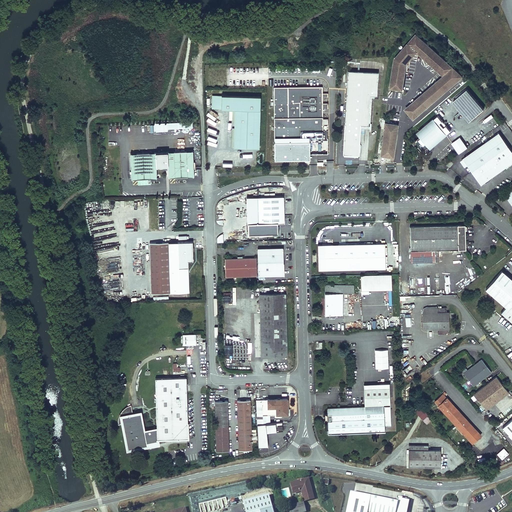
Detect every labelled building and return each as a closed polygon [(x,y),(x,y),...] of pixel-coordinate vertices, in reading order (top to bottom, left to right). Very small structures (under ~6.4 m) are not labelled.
[(465,76),(417,34),(396,57),(392,86),(404,88),(408,62),(418,52),(445,76),(408,108),(415,119),(465,76)] [(378,73),(347,72),(344,155),(359,156),(360,125),(369,126),(370,97),(377,97),(378,73)] [(324,140),(322,86),(274,88),(275,141),(324,140)] [(484,110),(468,90),(467,91),(466,91),(457,99),(458,100),(454,103),(470,122),(484,110)] [(235,109),(234,147),(259,147),(261,96),(212,95),(212,109),(235,109)] [(439,117),(419,133),(422,136),(414,144),(422,154),(427,150),(432,148),(452,131),(439,117)] [(167,129),(192,129),(192,123),(154,123),(154,132),(167,131),(167,129)] [(394,158),(399,125),(386,123),(381,156),(394,158)] [(511,165),(511,151),(500,135),(464,160),(482,186),(511,165)] [(461,138),(453,144),(460,155),(469,149),(461,138)] [(194,175),(193,149),(168,150),(168,165),(169,176),(194,175)] [(168,150),(156,151),(156,165),(168,165),(168,150)] [(156,165),(156,151),(131,153),(132,177),(157,176),(156,165)] [(277,223),(284,223),(283,196),(258,197),(258,199),(253,199),(254,224),(277,223)] [(278,234),(277,223),(254,224),(248,224),(248,235),(278,234)] [(465,225),(410,226),(411,262),(437,262),(437,250),(465,250),(465,225)] [(193,241),(150,242),(151,292),(189,291),(188,260),(193,259),(193,241)] [(386,268),(385,243),(317,245),(317,270),(386,268)] [(257,248),(258,276),(283,275),(283,248),(257,248)] [(238,276),(250,276),(257,276),(256,258),(250,258),(225,259),(225,264),(227,266),(227,270),(225,271),(225,277),(234,276),(234,273),(238,273),(238,276)] [(511,279),(502,271),(486,289),(506,307),(501,312),(511,322),(511,279)] [(392,289),(392,274),(361,275),(361,290),(392,289)] [(343,292),(325,292),(325,315),(343,315),(343,292)] [(260,294),(261,329),(286,329),(285,293),(260,294)] [(422,314),(423,329),(438,328),(438,329),(438,334),(447,334),(447,329),(445,329),(445,327),(447,327),(446,313),(449,313),(449,307),(437,308),(437,313),(422,314)] [(286,329),(261,329),(262,357),(287,356),(286,329)] [(196,334),(183,334),(183,344),(196,344),(196,334)] [(374,350),(375,369),(388,369),(388,350),(374,350)] [(473,387),(491,372),(481,359),(463,374),(473,387)] [(508,392),(496,376),(473,395),(478,401),(479,400),(486,410),(508,392)] [(186,377),(155,378),(157,428),(157,439),(158,439),(188,438),(186,377)] [(385,431),(385,425),(391,424),(389,383),(380,383),(380,388),(364,388),(365,406),(327,408),(327,414),(328,421),(328,433),(385,431)] [(435,401),(438,405),(446,397),(443,394),(435,401)] [(446,397),(438,405),(472,443),(481,435),(446,397)] [(263,415),(288,414),(287,399),(262,400),(263,415)] [(250,400),(237,400),(239,450),(252,450),(250,400)] [(227,401),(215,401),(216,451),(229,450),(227,401)] [(121,423),(123,425),(128,450),(147,446),(147,443),(144,431),(141,413),(133,415),(132,412),(131,412),(130,406),(128,406),(127,406),(125,407),(124,408),(122,410),(121,411),(120,413),(119,414),(119,415),(118,417),(118,419),(118,422),(118,424),(121,423)] [(414,412),(423,420),(428,414),(419,407),(414,412)] [(511,418),(503,428),(511,437),(511,418)] [(268,446),(267,432),(283,430),(282,421),(257,424),(258,447),(268,446)] [(157,428),(144,431),(147,443),(158,441),(158,439),(157,439),(157,428)] [(428,450),(409,449),(408,466),(440,467),(441,450),(428,450)] [(308,478),(291,483),(293,493),(300,491),(300,489),(301,489),(302,491),(304,499),(313,497),(308,478)] [(244,511),(240,496),(222,501),(218,502),(203,506),(205,510),(202,511),(244,511)] [(406,511),(409,500),(404,499),(404,498),(397,497),(397,499),(398,500),(397,502),(395,511),(392,511),(369,507),(367,511),(406,511)] [(392,511),(395,511),(397,502),(370,497),(369,507),(392,511)] [(305,511),(303,502),(285,507),(286,511),(305,511)]
